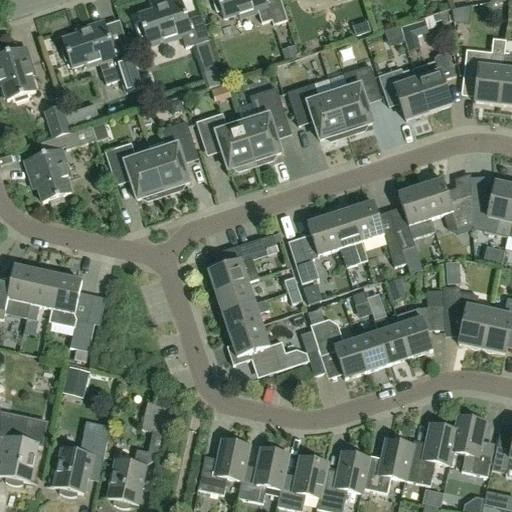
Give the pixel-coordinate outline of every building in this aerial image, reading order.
[(188,22),(180,0),(177,0),(161,5),(163,9),(138,17),(141,24),(137,25),(141,39),(145,38),(148,46),(172,38),(174,42),(182,39),(186,51),(210,43),(202,17),(188,22)] [(213,0),(217,14),(221,13),(224,21),(248,13),(250,17),(258,14),(262,26),(272,22),(273,27),(287,23),(280,0),(213,0)] [(424,23),(400,30),(407,54),(421,50),(418,39),(428,36),(424,23)] [(65,49),(61,50),(66,64),(69,63),(72,70),(98,62),(106,87),(122,81),(127,96),(142,91),(132,60),(117,65),(115,61),(117,60),(104,24),(85,30),(87,33),(62,43),(65,49)] [(498,107),(504,57),(506,42),(493,41),(491,55),(466,52),(463,78),(477,80),(474,104),(498,107)] [(17,52),(15,45),(0,49),(0,80),(7,103),(14,101),(15,105),(29,101),(28,97),(36,94),(28,70),(32,68),(26,49),(17,52)] [(434,61),(435,64),(413,71),(417,81),(428,115),(451,108),(443,83),(456,78),(448,56),(444,55),(437,57),(434,61)] [(511,57),(504,57),(498,107),(511,108),(511,57)] [(333,96),(347,138),(364,132),(367,127),(372,125),(363,97),(378,92),(370,68),(343,77),(348,91),(333,96)] [(428,115),(417,81),(406,85),(401,71),(378,79),(386,103),(398,100),(405,123),(428,115)] [(347,138),(333,96),(319,101),(314,87),(287,95),(295,120),(310,115),(320,143),(325,141),(330,143),(347,138)] [(242,126),(255,168),(273,162),(275,157),(281,156),(269,120),(284,115),(276,91),(249,99),(257,121),(242,126)] [(61,139),(71,136),(62,109),(45,115),(54,141),(61,139)] [(255,168),(242,126),(227,131),(222,117),(196,125),(204,150),(219,145),(228,173),(233,171),(238,174),(255,168)] [(163,144),(148,149),(151,156),(164,198),(181,192),(184,187),(189,185),(180,157),(195,152),(186,124),(160,133),(163,144)] [(91,129),(71,136),(61,139),(66,153),(96,143),(91,129)] [(295,159),(306,157),(302,133),(291,135),(295,159)] [(164,198),(151,156),(136,161),(131,146),(104,155),(112,179),(128,174),(137,202),(142,201),(147,203),(164,198)] [(71,196),(63,172),(67,170),(61,151),(24,163),(31,182),(35,181),(43,205),(49,203),(51,207),(64,203),(63,199),(71,196)] [(471,203),(471,197),(456,202),(448,199),(442,182),(420,189),(431,222),(446,217),(451,229),(452,232),(456,234),(458,235),(459,235),(472,231),(471,203)] [(511,219),(511,188),(495,185),(490,209),(483,207),(483,202),(471,203),(472,231),(507,239),(511,225),(511,219)] [(413,242),(435,235),(431,222),(420,189),(398,196),(409,232),(413,242)] [(265,197),(269,207),(284,200),(280,191),(265,197)] [(351,212),(362,244),(384,237),(373,204),(351,212)] [(351,248),(362,244),(351,212),(329,219),(340,251),(346,270),(357,267),(351,248)] [(318,259),(340,251),(329,219),(307,226),(318,259)] [(396,236),(401,253),(415,249),(413,242),(409,232),(396,236)] [(406,266),(401,253),(396,236),(385,240),(394,270),(406,266)] [(215,296),(248,285),(248,284),(259,280),(253,262),(278,254),(273,237),(235,250),(239,263),(208,273),(215,296)] [(295,268),(307,264),(299,241),(288,245),(295,268)] [(307,264),(295,268),(302,287),(319,281),(313,262),(307,264)] [(0,278),(0,322),(3,323),(6,313),(11,314),(13,304),(29,307),(37,274),(14,269),(11,281),(0,278)] [(52,312),(59,279),(37,274),(29,307),(26,321),(37,324),(40,310),(52,312)] [(75,317),(82,284),(59,279),(52,312),(49,326),(74,331),(76,323),(76,322),(75,317)] [(288,295),(298,292),(294,280),(284,283),(288,295)] [(392,283),(369,287),(372,305),(395,301),(392,283)] [(255,306),(248,285),(215,296),(222,317),(255,306)] [(481,351),(490,313),(476,310),(478,298),(459,294),(459,289),(442,290),(442,293),(443,309),(444,318),(460,317),(464,318),(458,346),(481,351)] [(298,292),(288,295),(292,307),(302,304),(298,292)] [(427,310),(443,309),(442,293),(426,294),(427,310)] [(355,308),(367,304),(364,294),(352,298),(355,308)] [(87,326),(94,327),(99,329),(105,301),(93,299),(87,326)] [(490,313),(481,351),(505,357),(511,326),(511,301),(507,300),(503,316),(490,313)] [(229,339),(262,328),(258,317),(269,313),(265,303),(255,306),(222,317),(229,339)] [(399,328),(410,360),(432,353),(418,311),(396,318),(399,328)] [(410,360),(399,328),(387,332),(384,320),(374,323),(378,335),(388,368),(410,360)] [(310,328),(318,353),(320,359),(335,354),(345,382),(367,375),(356,342),(344,346),(338,330),(337,327),(329,322),(326,323),(310,328)] [(94,327),(87,326),(76,323),(74,331),(70,351),(76,352),(74,362),(86,365),(88,355),(94,327)] [(262,328),(229,339),(237,361),(249,357),(253,368),(271,362),(276,375),(309,364),(307,357),(296,353),(285,356),(281,345),(269,349),(262,328)] [(367,375),(388,368),(378,335),(356,342),(367,375)] [(320,359),(318,353),(307,357),(309,364),(314,379),(326,375),(320,359)] [(82,401),(89,375),(68,370),(62,395),(82,401)] [(166,437),(172,410),(146,405),(140,432),(166,437)] [(456,432),(452,454),(465,457),(461,474),(487,480),(493,452),(479,449),(485,424),(458,419),(456,432)] [(83,497),(90,464),(102,467),(110,428),(86,423),(79,455),(61,451),(53,490),(59,492),(58,495),(62,498),(65,499),(68,500),(72,500),(76,499),(77,495),(83,497)] [(22,429),(10,426),(8,434),(4,433),(0,453),(0,463),(2,464),(0,473),(0,479),(5,480),(4,484),(8,486),(11,488),(14,488),(18,488),(22,488),(23,484),(29,485),(38,446),(19,442),(22,429)] [(456,432),(431,427),(425,452),(412,449),(404,483),(430,489),(435,465),(449,468),(452,454),(456,432)] [(412,449),(412,448),(387,442),(381,467),(368,464),(362,492),(387,497),(391,480),(404,483),(412,449)] [(243,474),(249,449),(223,443),(219,462),(205,460),(198,493),(223,498),(227,481),(240,484),(243,474)] [(511,447),(511,451),(496,448),(491,473),(506,476),(506,479),(511,480),(511,447)] [(282,482),(288,457),(262,451),(256,477),(243,474),(240,484),(241,484),(237,501),(263,506),(266,490),(280,492),(282,482)] [(137,508),(148,455),(136,453),(133,466),(115,462),(107,502),(113,503),(112,507),(116,509),(119,510),(122,511),(126,511),(130,510),(131,507),(137,508)] [(368,464),(369,461),(343,455),(338,477),(333,479),(324,478),(324,477),(319,501),(318,501),(316,511),(318,511),(343,511),(347,493),(361,496),(362,492),(368,464)] [(324,477),(324,478),(327,465),(301,460),(296,485),(282,482),(280,492),(276,509),(289,511),(302,511),(305,498),(318,501),(319,501),(324,477)] [(486,494),(483,507),(493,509),(496,496),(486,494)]
